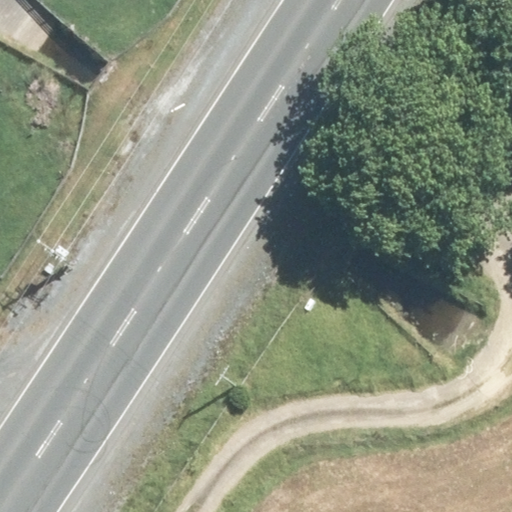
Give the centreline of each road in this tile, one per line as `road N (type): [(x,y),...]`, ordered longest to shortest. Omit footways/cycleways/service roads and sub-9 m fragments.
road 1 (track): [(202,511),(238,477),(308,445),(472,396),(481,358),(449,316),(19,0)]
road 2 (secondary): [(353,0),(7,511)]
